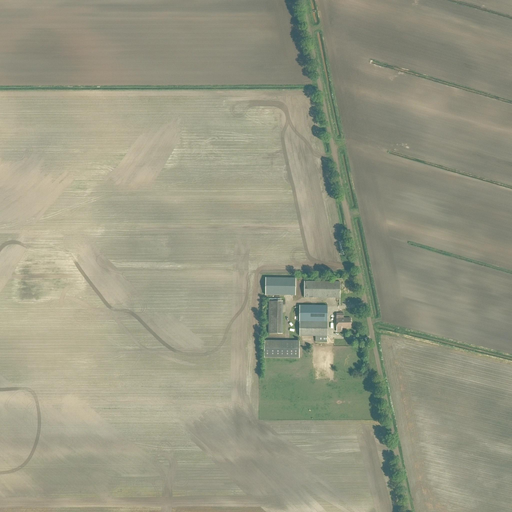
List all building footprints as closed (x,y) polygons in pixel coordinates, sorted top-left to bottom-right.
[(295,278),(265,278),(265,295),(295,295),(295,278)] [(340,298),(340,282),(304,282),(304,298),(340,298)] [(281,334),(281,301),(269,302),(268,334),(281,334)] [(327,337),(328,306),(299,306),(299,322),(300,322),(300,337),(327,337)] [(342,329),(351,329),(351,318),(344,319),(344,314),(336,314),(336,319),(336,329),(336,332),(342,332),(342,329)] [(264,358),(299,358),(299,341),(264,341),(264,358)]
